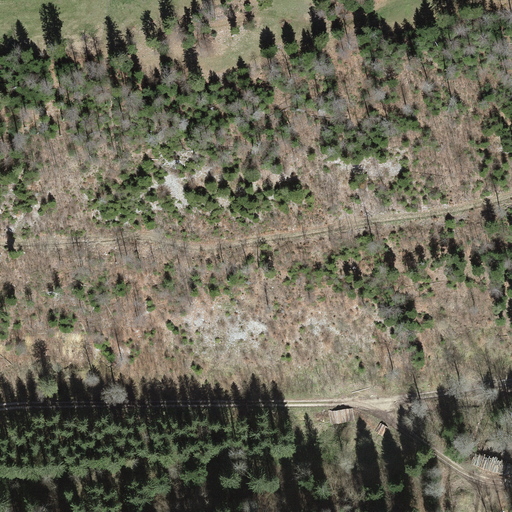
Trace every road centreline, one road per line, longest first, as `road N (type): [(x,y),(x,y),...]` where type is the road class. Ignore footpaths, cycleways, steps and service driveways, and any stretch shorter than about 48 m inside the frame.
road 1 (track): [(0,240),(136,235),(210,248),(511,195)]
road 2 (track): [(0,410),(101,401),(372,404),(511,387)]
road 3 (track): [(372,404),(443,458),(481,477),(511,480)]
